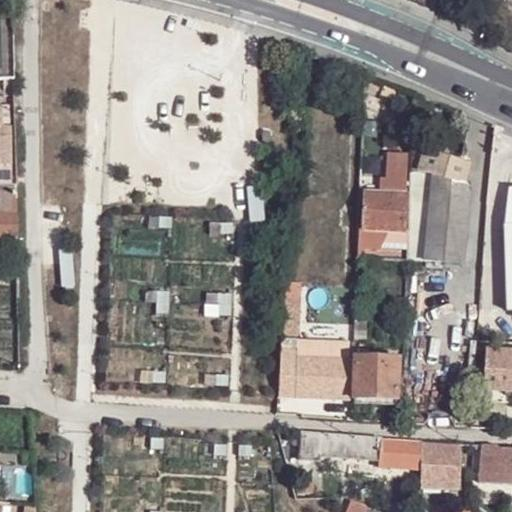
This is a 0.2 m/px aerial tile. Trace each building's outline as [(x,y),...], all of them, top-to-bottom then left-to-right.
[(485,39),(511,45),(511,13),(491,9),(485,39)] [(0,68),(13,68),(11,18),(0,16),(0,68)] [(312,56),(295,50),(294,75),(311,76),(312,56)] [(0,81),(12,81),(13,68),(0,68),(0,81)] [(383,82),(366,75),(365,90),(379,95),(383,82)] [(14,138),(14,125),(6,125),(5,106),(0,105),(0,137),(8,138),(14,138)] [(363,131),(363,137),(379,138),(379,120),(364,120),(363,131)] [(511,157),(511,131),(492,126),(486,150),(511,157)] [(0,151),(8,152),(8,138),(0,137),(0,151)] [(467,184),(473,163),(424,149),(411,150),(411,153),(411,168),(437,175),(467,184)] [(411,153),(389,152),(388,179),(382,178),(381,190),(410,191),(411,168),(411,153)] [(427,260),(437,175),(411,168),(410,191),(409,232),(408,250),(408,259),(427,260)] [(437,175),(427,260),(464,263),(472,192),(467,184),(437,175)] [(15,218),(15,186),(8,185),(0,184),(0,216),(15,218)] [(379,231),(405,232),(407,195),(366,192),(365,230),(379,231)] [(0,236),(15,237),(15,218),(0,216),(0,236)] [(365,230),(363,229),(362,247),(379,248),(379,231),(365,230)] [(379,231),(379,248),(408,250),(409,232),(405,232),(379,231)] [(301,284),(284,282),(281,347),(280,363),(278,396),(278,400),(348,403),(349,366),(347,366),(348,347),(299,345),(301,284)] [(356,318),(355,339),(367,339),(368,318),(356,318)] [(511,391),(511,351),(486,350),(483,389),(509,392),(511,391)] [(398,400),(400,358),(370,357),(355,356),(353,398),(355,398),(396,400),(398,400)] [(509,402),(509,392),(483,389),(482,399),(509,402)] [(379,460),(381,438),(351,435),(295,432),(294,438),(303,438),(301,459),(320,460),(321,456),(379,460)] [(401,439),(381,438),(379,460),(379,467),(420,469),(421,462),(421,441),(401,439)] [(442,442),(421,441),(421,462),(421,469),(421,481),(460,481),(460,443),(456,443),(442,442)] [(511,446),(483,444),(480,482),(511,484),(511,446)] [(298,493),(312,493),(312,482),(298,482),(298,493)] [(366,511),(369,507),(354,499),(348,511),(366,511)]
